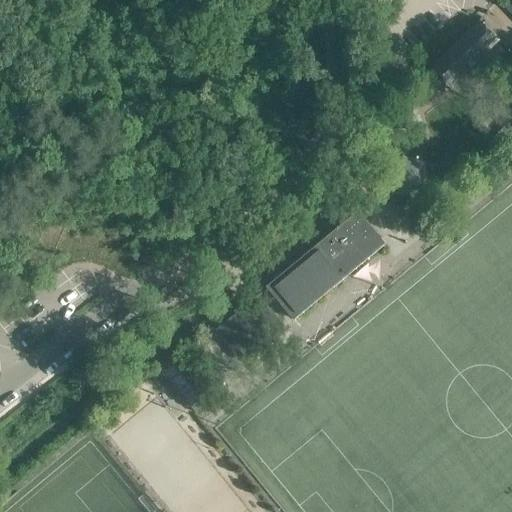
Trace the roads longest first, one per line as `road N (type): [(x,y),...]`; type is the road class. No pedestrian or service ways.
road 1 (unclassified): [(0,393),(271,193),(337,126)]
road 2 (unclassified): [(337,126),(367,83),(401,0)]
road 3 (unclassified): [(337,126),(322,0)]
